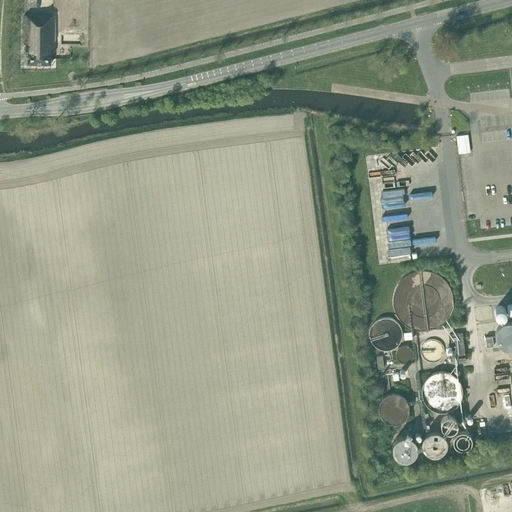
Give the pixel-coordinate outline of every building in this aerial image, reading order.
[(24,15),(23,43),(24,43),(24,51),(27,51),(27,64),(50,64),(51,51),(54,51),(54,15),(30,15),(24,15)] [(459,150),(470,150),(470,132),(458,132),(459,150)] [(466,361),(462,332),(450,334),(454,362),(466,361)] [(485,336),(486,346),(493,346),(492,336),(485,336)] [(464,412),(458,412),(459,425),(466,424),(464,412)]
